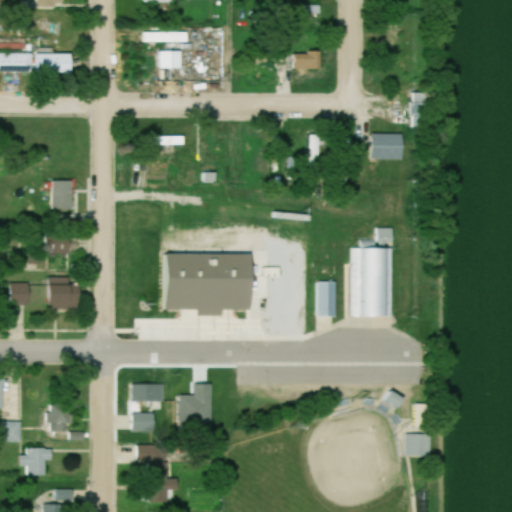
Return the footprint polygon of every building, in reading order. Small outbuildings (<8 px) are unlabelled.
[(36,0),(36,8),(56,8),(55,0),(36,0)] [(398,23),(387,23),(387,48),(398,48),(398,23)] [(0,72),(32,73),(32,54),(0,54),(0,72)] [(73,54),(35,54),(35,74),(73,74),(73,54)] [(417,81),(417,59),(405,59),(405,81),(417,81)] [(428,94),(409,94),(409,130),(428,130),(428,94)] [(155,146),(184,147),(184,137),(156,137),(155,146)] [(73,210),(73,180),(52,180),(52,210),(73,210)] [(392,318),(392,228),(374,228),(374,239),(359,239),(359,248),(347,248),(347,318),(392,318)] [(66,254),(66,243),(54,243),(54,254),(66,254)] [(48,277),(48,309),(81,309),(81,284),(71,284),(71,277),(48,277)] [(336,283),(315,283),(315,319),(336,319),(336,283)] [(30,307),(30,284),(9,284),(9,307),(30,307)] [(162,411),(162,386),(138,386),(138,411),(162,411)] [(21,423),(2,423),(2,443),(21,443),(21,423)] [(430,435),(406,435),(406,457),(430,457),(430,435)] [(46,462),(52,462),(52,449),(27,449),(27,457),(24,457),(24,477),(46,477),(46,462)] [(150,504),(167,503),(167,492),(178,491),(177,480),(169,481),(167,451),(148,452),(150,504)] [(55,506),(36,505),(35,511),(65,511),(66,503),(73,504),(73,491),(56,491),(55,506)]
